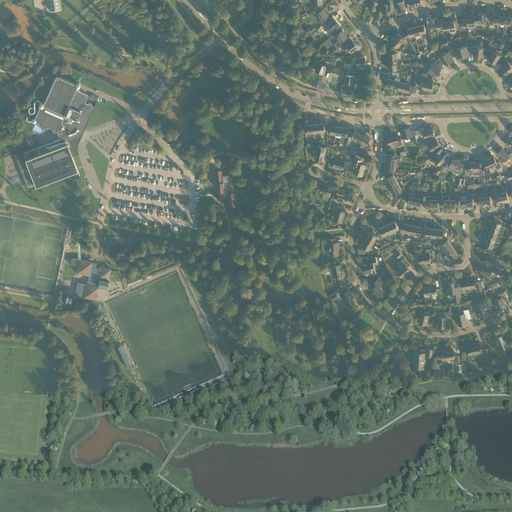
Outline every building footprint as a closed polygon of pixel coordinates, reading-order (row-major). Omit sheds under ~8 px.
[(48,0),(50,10),(60,9),(58,0),(48,0)] [(372,1),(369,8),(375,10),(378,2),(378,0),(370,0),(372,1)] [(391,0),(387,0),(387,4),(383,4),(383,13),(390,13),(390,10),(393,10),(394,0),(391,0)] [(396,3),(399,12),(405,10),(403,1),(396,3)] [(323,9),(316,15),(320,19),(318,21),(322,25),(327,21),(330,17),(328,15),(323,9)] [(493,17),(490,17),(489,24),(494,25),(495,22),(498,23),(499,15),(500,15),(500,13),(497,12),(497,15),(493,14),(493,17)] [(486,24),(489,24),(490,17),(486,17),(486,13),(480,13),(480,21),(486,21),(486,24)] [(503,16),(500,15),(499,15),(498,23),(498,26),(500,26),(501,23),(504,24),(505,16),(506,14),(503,13),(503,16)] [(468,19),(468,16),(465,16),(465,19),(462,19),(462,22),(459,22),(459,29),(465,29),(465,26),(468,26),(468,19)] [(322,25),(326,30),(327,29),(330,33),(333,30),(334,31),(340,25),(334,19),(333,19),(331,17),(330,17),(327,21),(322,25)] [(435,18),(436,25),(437,28),(440,27),(441,30),(443,30),(443,29),(441,19),(438,20),(438,17),(435,18)] [(436,25),(435,18),(429,19),(430,24),(427,25),(429,32),(431,32),(430,26),(436,25)] [(447,18),(448,21),(450,31),(455,31),(455,30),(458,30),(458,22),(454,23),(454,20),(451,21),(450,18),(447,18)] [(448,21),(445,22),(444,19),(441,19),(443,29),(446,29),(447,32),(450,31),(448,21)] [(320,32),(318,29),(311,34),(314,37),(320,32)] [(337,48),(340,46),(345,42),(343,40),(347,37),(343,30),(335,36),(339,40),(334,44),(337,48)] [(399,33),(395,38),(401,43),(405,39),(404,38),(402,36),(399,33)] [(397,47),(401,43),(395,38),(391,42),(394,45),(397,47)] [(347,45),(345,42),(340,46),(343,50),(347,47),(351,53),(358,48),(352,41),(347,45)] [(483,57),(484,54),(486,55),(489,49),(485,48),(485,47),(482,47),(482,44),(480,44),(479,46),(478,56),(483,57)] [(466,46),(461,47),(463,56),(468,55),(468,53),(471,53),(470,46),(466,46)] [(474,46),(470,46),(471,53),(473,53),(473,55),(478,56),(479,46),(474,46)] [(458,57),(463,56),(461,47),(456,48),(452,50),(455,56),(457,55),(458,57)] [(492,50),(489,49),(486,55),(489,56),(488,58),(492,61),(497,53),(498,50),(497,49),(495,52),(493,50),(492,50)] [(448,51),(444,54),(449,62),(454,59),(452,57),(455,56),(452,50),(449,51),(448,51)] [(502,55),(497,53),(492,61),(497,64),(498,62),(500,64),(505,58),(501,56),(502,55)] [(445,65),(449,62),(444,54),(440,57),(437,60),(442,65),(444,63),(445,65)] [(353,70),(358,70),(359,70),(359,67),(365,66),(365,57),(357,58),(357,64),(352,64),(352,70),(353,70)] [(502,65),(500,67),(504,71),(511,65),(511,64),(511,61),(510,63),(508,61),(505,58),(500,64),(502,65)] [(326,67),(329,68),(331,62),(328,61),(327,61),(326,60),(324,65),(318,63),(315,70),(324,73),(326,67)] [(434,63),(432,65),(430,63),(428,65),(431,67),(438,73),(441,68),(440,67),(442,65),(437,60),(434,63)] [(334,63),(331,62),(329,68),(332,69),(330,74),(337,77),(341,68),(335,66),(336,64),(334,63)] [(393,70),(393,72),(396,72),(399,72),(399,69),(397,69),(397,64),(389,64),(389,70),(393,70)] [(428,71),(426,75),(432,78),(433,75),(435,77),(438,73),(431,67),(428,71)] [(352,75),(346,75),(345,83),(354,84),(354,77),(358,77),(358,70),(353,70),(352,75)] [(389,78),(386,86),(392,87),(394,79),(396,74),(393,74),(391,79),(389,78)] [(432,86),(433,81),(431,80),(432,78),(426,75),(424,79),(423,84),(432,86)] [(22,151),(15,153),(15,154),(22,151),(24,155),(16,158),(25,180),(27,187),(28,189),(33,187),(45,183),(47,188),(80,175),(78,170),(77,167),(73,157),(72,155),(77,153),(76,150),(76,149),(76,146),(76,144),(77,141),(80,135),(81,135),(82,133),(85,128),(94,108),(97,102),(96,101),(94,107),(91,105),(92,105),(92,104),(91,103),(90,103),(90,102),(89,102),(88,103),(87,104),(85,102),(87,99),(88,95),(79,91),(79,90),(76,89),(76,88),(78,88),(79,87),(80,86),(80,85),(79,84),(78,83),(76,83),(75,84),(56,76),(44,103),(43,103),(42,102),(41,101),(40,102),(39,103),(39,104),(39,105),(40,106),(35,118),(33,118),(32,118),(31,119),(31,121),(32,122),(33,122),(34,122),(36,121),(37,122),(38,122),(41,129),(43,128),(48,126),(52,129),(53,132),(57,130),(60,139),(41,146),(23,153),(22,151)] [(325,130),(327,130),(328,127),(325,127),(324,123),(318,124),(319,132),(325,131),(325,130)] [(331,128),(328,127),(327,130),(330,131),(330,133),(335,134),(337,126),(331,125),(331,128)] [(347,135),(350,135),(350,132),(348,132),(348,128),(342,127),(341,135),(347,136),(347,135)] [(424,135),(425,138),(435,135),(433,128),(425,131),(424,127),(418,129),(420,136),(424,135)] [(417,142),(416,138),(415,134),(411,135),(409,128),(402,130),(405,138),(409,137),(411,141),(413,140),(414,143),(417,142)] [(350,132),(350,135),(352,136),(351,138),(356,140),(360,133),(354,130),(353,133),(350,132)] [(365,135),(360,133),(356,140),(362,143),(365,135)] [(370,138),(365,135),(362,143),(367,145),(370,138)] [(403,145),(401,136),(397,137),(397,135),(387,138),(389,143),(387,143),(388,146),(390,147),(394,146),(393,143),(396,142),(397,147),(403,145)] [(428,145),(429,144),(427,140),(418,146),(420,149),(421,150),(428,145)] [(428,145),(432,151),(440,146),(437,140),(429,144),(428,145)] [(318,146),(316,155),(315,158),(323,160),(325,152),(328,153),(330,147),(325,146),(325,147),(318,146)] [(502,148),(497,153),(505,161),(508,158),(511,161),(511,159),(511,153),(511,152),(509,155),(502,148)] [(433,162),(434,161),(439,166),(449,154),(444,149),(438,156),(435,154),(430,160),(433,162)] [(386,163),(389,163),(396,164),(397,160),(400,161),(401,155),(393,154),(393,157),(390,157),(389,160),(387,160),(386,163)] [(347,155),(346,158),(345,162),(335,159),(333,166),(343,169),(344,164),(348,165),(350,156),(347,155)] [(493,156),(488,158),(492,167),(495,166),(496,169),(502,167),(499,161),(496,162),(493,156)] [(447,163),(445,168),(451,170),(453,171),(454,168),(458,159),(453,157),(450,164),(447,163)] [(362,160),(355,158),(353,164),(356,165),(354,173),(362,175),(365,165),(361,163),(362,160)] [(494,172),(492,167),(488,158),(483,160),(486,167),(484,168),(486,173),(491,171),(491,172),(493,172),(494,172)] [(454,168),(453,171),(456,172),(461,174),(463,169),(460,167),(463,160),(458,159),(454,168)] [(231,160),(224,161),(225,174),(232,173),(231,160)] [(468,169),(465,169),(465,175),(471,175),(474,175),(474,171),(473,161),(468,161),(468,169)] [(479,161),(473,161),(474,171),(474,175),(477,175),(482,174),(482,169),(479,169),(479,161)] [(389,163),(388,166),(386,166),(385,171),(385,173),(393,171),(393,170),(395,170),(396,166),(398,167),(398,164),(396,164),(389,163)] [(386,175),(387,178),(384,179),(386,182),(388,180),(390,183),(396,180),(399,178),(398,176),(395,177),(393,173),(385,174),(386,175)] [(396,180),(390,183),(387,184),(389,187),(391,186),(392,188),(392,189),(399,185),(402,184),(401,181),(398,183),(396,180)] [(322,199),(328,200),(330,193),(327,192),(328,186),(318,183),(316,191),(324,193),(322,199)] [(403,194),(404,195),(406,192),(405,189),(403,187),(401,188),(399,185),(392,189),(392,188),(390,190),(391,192),(394,191),(395,194),(398,192),(401,197),(403,194)] [(342,201),(350,204),(353,195),(343,192),(344,190),(338,188),(336,195),(338,195),(337,201),(342,202),(342,201)] [(502,200),(503,203),(506,202),(505,200),(508,199),(508,196),(510,195),(508,188),(505,188),(506,191),(500,193),(502,200)] [(502,200),(500,193),(499,190),(498,190),(497,191),(497,192),(494,193),(497,204),(503,203),(502,200)] [(235,192),(227,193),(228,206),(236,205),(235,192)] [(403,199),(404,199),(408,200),(408,203),(411,204),(410,206),(413,207),(414,205),(414,204),(416,194),(406,192),(404,195),(406,196),(403,199)] [(488,203),(489,206),(491,205),(490,195),(487,196),(486,193),(483,193),(484,196),(485,204),(488,203)] [(478,194),(475,195),(476,202),(478,202),(479,205),(482,204),(483,207),(485,206),(485,204),(484,196),(478,197),(478,194)] [(472,198),(466,199),(467,206),(468,209),(471,209),(470,206),(474,205),(473,202),(476,202),(475,195),(472,195),(472,198)] [(438,204),(441,204),(441,196),(432,196),(432,207),(431,207),(431,209),(434,209),(434,207),(438,207),(438,204)] [(450,210),(450,207),(449,207),(450,200),(447,199),(447,196),(441,196),(441,204),(443,204),(443,207),(447,207),(447,210),(450,210)] [(331,219),(333,220),(342,222),(345,212),(340,210),(341,207),(334,205),(333,210),(336,211),(335,216),(332,215),(331,219)] [(493,220),(491,225),(504,230),(505,227),(501,225),(501,223),(493,220)] [(395,221),(390,223),(393,231),(399,228),(395,221)] [(390,223),(385,226),(388,233),(393,231),(390,223)] [(491,225),(489,230),(498,234),(498,232),(503,233),(504,230),(491,225)] [(388,233),(385,226),(379,228),(383,236),(388,233)] [(489,230),(487,235),(500,240),(501,237),(497,235),(498,234),(489,230)] [(370,231),(367,236),(374,240),(377,235),(370,231)] [(487,235),(486,241),(494,244),(495,242),(499,243),(500,240),(487,235)] [(371,245),(374,240),(367,236),(364,241),(371,245)] [(338,247),(339,247),(339,242),(335,242),(335,239),(327,239),(327,242),(330,242),(330,255),(338,255),(338,247)] [(441,244),(444,249),(451,245),(448,240),(441,244)] [(368,250),(371,245),(364,241),(362,246),(368,250)] [(492,249),(494,244),(486,241),(484,246),(492,249)] [(454,249),(451,245),(444,249),(448,254),(454,249)] [(430,258),(434,258),(433,250),(432,249),(426,250),(427,254),(419,255),(420,263),(430,262),(430,258)] [(458,254),(454,249),(448,254),(451,259),(458,254)] [(375,257),(368,260),(369,263),(363,265),(363,266),(365,272),(365,273),(369,272),(370,274),(376,273),(373,265),(377,263),(375,257)] [(484,263),(493,266),(495,260),(486,257),(484,263)] [(92,262),(71,258),(70,265),(77,266),(76,273),(82,274),(82,273),(84,273),(83,274),(89,275),(88,281),(86,281),(85,284),(77,282),(76,288),(77,288),(77,290),(76,290),(75,296),(96,300),(97,294),(96,294),(97,292),(98,292),(99,286),(107,288),(109,280),(109,279),(108,278),(109,274),(110,274),(111,269),(109,268),(109,269),(105,268),(99,266),(99,268),(96,268),(97,263),(92,262)] [(407,267),(410,264),(404,258),(400,262),(403,267),(397,272),(402,277),(410,270),(407,267)] [(329,263),(330,268),(332,268),(334,277),(342,275),(341,265),(337,265),(337,262),(329,263)] [(493,271),(491,271),(482,267),(480,273),(489,277),(490,274),(492,274),(493,271)] [(370,283),(373,287),(372,288),(376,293),(375,293),(378,298),(386,292),(380,285),(383,282),(379,277),(374,281),(373,280),(370,283)] [(463,281),(464,289),(475,287),(473,279),(463,281)] [(454,282),(447,283),(448,294),(453,293),(453,296),(459,295),(458,287),(454,287),(454,282)] [(437,303),(441,302),(439,289),(436,290),(435,286),(424,287),(424,289),(423,290),(422,291),(422,292),(423,293),(424,293),(425,293),(425,296),(436,294),(437,303)] [(336,292),(330,295),(333,301),(339,298),(339,297),(340,297),(342,295),(347,305),(354,301),(350,294),(351,294),(349,290),(345,292),(343,289),(337,292),(336,293),(336,292)] [(503,301),(508,299),(505,292),(499,295),(500,298),(495,300),(499,310),(506,307),(503,301)] [(481,305),(479,306),(476,307),(477,309),(481,318),(488,316),(485,309),(489,307),(485,298),(479,300),(481,305)] [(417,321),(420,322),(419,323),(426,325),(429,316),(432,316),(433,310),(429,308),(428,313),(425,312),(424,314),(421,313),(420,317),(418,317),(417,321)] [(468,319),(471,318),(468,309),(464,310),(464,313),(456,315),(458,325),(467,323),(466,317),(468,317),(468,319)] [(446,318),(446,317),(448,317),(448,318),(451,318),(451,312),(444,312),(444,317),(438,317),(438,326),(446,326),(446,318)] [(504,348),(505,351),(511,348),(507,338),(503,340),(501,335),(495,338),(500,349),(504,348)] [(467,347),(469,352),(469,354),(468,355),(469,358),(474,356),(474,354),(481,352),(479,343),(467,347)] [(132,367),(123,344),(118,346),(127,369),(132,367)] [(419,369),(424,370),(424,356),(432,356),(432,349),(427,349),(427,353),(415,352),(414,366),(419,367),(419,369)] [(443,360),(452,358),(453,363),(459,362),(458,355),(454,356),(453,349),(449,350),(441,351),(443,360)]
